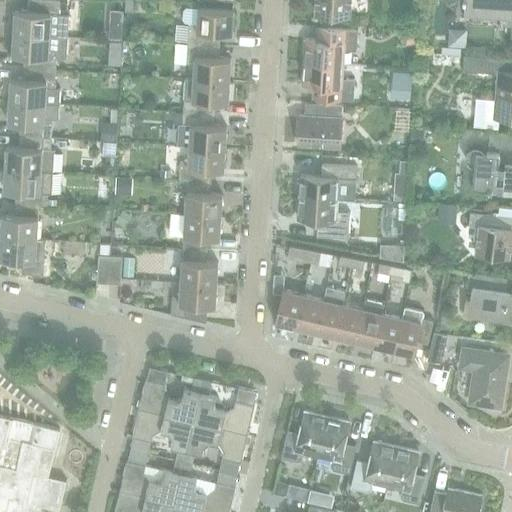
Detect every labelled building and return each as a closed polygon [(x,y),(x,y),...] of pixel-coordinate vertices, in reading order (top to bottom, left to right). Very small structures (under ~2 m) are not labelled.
[(59,20),(60,0),(27,0),(27,10),(15,9),(13,31),(65,35),(66,21),(59,20)] [(316,0),(315,12),(349,14),(349,0),(316,0)] [(511,0),(464,0),(464,10),(506,12),(506,24),(511,24),(511,0)] [(232,32),(234,9),(198,7),(198,6),(186,5),(184,7),(183,19),(185,21),(189,21),(187,43),(219,44),(220,31),(232,32)] [(356,50),(358,29),(317,26),(317,38),(305,37),(303,61),(343,63),(344,49),(356,50)] [(64,49),(65,35),(13,31),(12,54),(24,54),(23,66),(56,68),(57,49),(64,49)] [(219,56),(219,44),(187,43),(186,62),(194,63),(194,77),(229,79),(231,57),(219,56)] [(495,57),(463,55),(462,71),(494,73),(495,57)] [(353,99),(355,78),(342,77),(343,63),(303,61),(302,84),(314,85),(313,97),(353,99)] [(55,87),(56,68),(23,66),(23,78),(11,77),(9,99),(59,103),(60,87),(55,87)] [(511,69),(499,68),(496,99),(476,97),(474,125),(498,127),(499,117),(511,117),(511,69)] [(229,79),(194,77),(185,76),(183,110),(215,112),(216,101),(228,101),(229,79)] [(58,118),(59,103),(9,99),(8,122),(20,122),(19,134),(52,136),(53,118),(58,118)] [(341,116),(342,103),(315,102),(314,114),(300,113),(298,143),(340,146),(342,116),(341,116)] [(214,124),(215,112),(183,110),(182,130),(190,131),(189,145),(225,147),(226,125),(214,124)] [(511,146),(511,131),(489,130),(488,145),(511,146)] [(51,148),(52,136),(19,134),(18,146),(6,145),(5,167),(52,170),(54,148),(51,148)] [(511,185),(511,165),(498,164),(499,152),(486,151),(485,148),(482,146),(477,144),(473,144),(469,147),(466,150),(465,155),(466,159),(469,163),(472,165),(474,166),(472,186),(488,187),(488,189),(492,190),(492,188),(504,189),(504,185),(511,185)] [(224,169),(225,147),(189,145),(188,159),(180,159),(179,178),(211,180),(212,169),(224,169)] [(299,195),(336,198),(337,185),(355,187),(357,165),(321,163),(320,175),(300,173),(299,195)] [(51,192),(52,170),(5,167),(4,189),(16,190),(15,202),(39,203),(47,204),(48,192),(51,192)] [(211,180),(187,179),(185,213),(221,215),(222,193),(210,192),(211,180)] [(335,210),(336,198),(299,195),(297,217),(317,218),(316,234),(348,236),(350,211),(335,210)] [(37,237),(39,203),(15,202),(14,214),(2,213),(1,235),(37,237)] [(511,215),(470,210),(468,223),(479,225),(476,250),(509,254),(511,230),(511,215)] [(219,237),(221,215),(185,213),(183,247),(207,248),(207,236),(219,237)] [(46,238),(37,237),(1,235),(0,248),(0,257),(44,260),(46,238)] [(310,261),(313,249),(289,245),(287,256),(310,261)] [(206,260),(207,248),(183,247),(181,281),(217,283),(218,261),(206,260)] [(313,249),(310,261),(319,262),(321,251),(313,249)] [(108,282),(110,254),(98,253),(96,281),(108,282)] [(122,255),(110,254),(108,282),(120,283),(122,255)] [(351,265),(352,257),(340,254),(338,263),(351,265)] [(352,257),(351,265),(363,268),(365,259),(352,257)] [(390,273),(392,264),(379,262),(378,270),(390,273)] [(409,282),(412,268),(392,264),(390,273),(403,275),(402,280),(409,282)] [(511,322),(511,290),(500,289),(502,276),(469,271),(467,285),(472,286),(470,299),(466,299),(463,315),(511,322)] [(215,305),(217,283),(181,281),(180,295),(172,294),(171,312),(184,316),(185,303),(215,305)] [(295,325),(303,293),(282,288),(275,321),(295,325)] [(315,330),(322,297),(303,293),(295,325),(315,330)] [(334,335),(342,302),(322,297),(315,330),(334,335)] [(373,344),(381,311),(383,301),(364,297),(362,307),(354,339),(373,344)] [(354,339),(362,307),(342,302),(334,335),(354,339)] [(421,316),(423,311),(404,306),(402,316),(401,316),(393,348),(413,353),(416,340),(428,342),(433,319),(421,316)] [(393,348),(401,316),(381,311),(373,344),(393,348)] [(440,362),(447,334),(434,331),(428,359),(440,362)] [(500,406),(508,354),(463,347),(460,366),(474,368),(469,401),(500,406)] [(193,419),(203,378),(194,376),(191,389),(184,387),(182,396),(176,399),(168,397),(163,389),(164,382),(145,378),(139,407),(193,419)] [(193,419),(248,432),(254,403),(235,399),(234,405),(226,410),(217,408),(214,403),(216,394),(208,393),(211,380),(203,378),(193,419)] [(184,460),(193,419),(139,407),(132,436),(151,440),(152,434),(161,429),(169,431),(172,436),(170,445),(178,446),(175,458),(184,460)] [(318,454),(327,415),(304,410),(299,431),(287,429),(281,457),(297,461),(301,458),(303,450),(318,454)] [(48,475),(59,428),(0,413),(0,511),(39,511),(42,504),(59,508),(66,479),(48,475)] [(327,415),(318,454),(332,457),(330,465),(333,469),(349,473),(356,444),(344,442),(349,420),(327,415)] [(241,461),(248,432),(193,419),(184,460),(192,462),(195,450),(202,452),(204,443),(210,440),(218,442),(223,450),(222,457),(241,461)] [(387,484),(396,445),(373,440),(368,461),(357,459),(350,487),(367,491),(371,488),(373,480),(387,484)] [(396,445),(387,484),(401,487),(400,495),(402,499),(419,503),(425,475),(414,472),(419,450),(396,445)] [(174,501),(184,460),(175,458),(172,470),(126,460),(120,489),(174,501)] [(189,474),(192,462),(184,460),(174,501),(220,511),(228,511),(235,485),(216,481),(215,487),(207,492),(198,490),(195,485),(197,476),(189,474)] [(478,511),(482,494),(447,486),(446,491),(434,488),(429,511),(478,511)] [(171,511),(174,501),(120,489),(114,511),(138,511),(141,510),(148,511),(171,511)] [(220,511),(174,501),(171,511),(220,511)]
